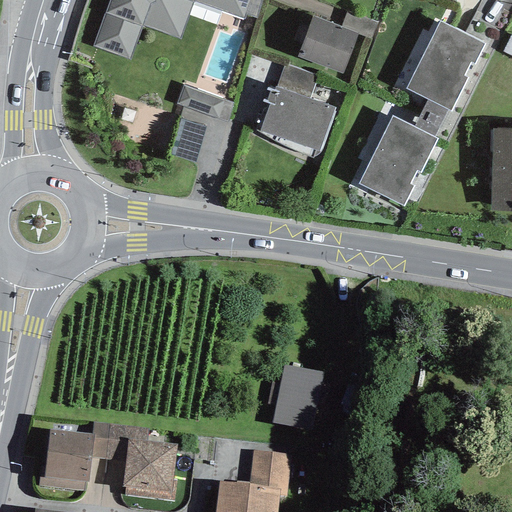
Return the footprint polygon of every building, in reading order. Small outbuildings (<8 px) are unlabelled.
[(257,0),(115,0),(101,45),(140,58),(149,31),(186,43),(197,11),(249,28),(257,0)] [(327,0),(311,0),(296,51),(346,66),(363,10),(327,0)] [(488,46),(438,23),(406,92),(455,115),(488,46)] [(230,109),(234,95),(202,86),(198,101),(230,109)] [(338,110),(279,89),(262,135),(321,156),(338,110)] [(438,139),(390,117),(359,182),(407,204),(438,139)] [(511,129),(495,129),(494,209),(511,208),(511,129)] [(324,382),(286,376),(277,432),(315,436),(324,382)] [(49,444),(45,492),(92,495),(97,447),(49,444)] [(287,473),(289,450),(254,447),(252,470),(287,473)] [(178,457),(129,454),(125,498),(175,504),(178,457)] [(222,494),(219,511),(280,511),(281,500),(222,494)]
